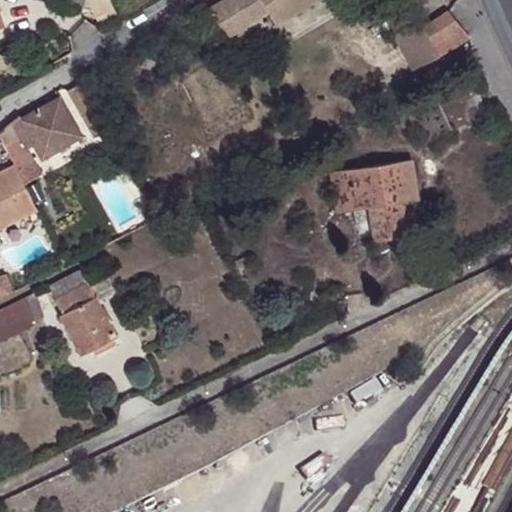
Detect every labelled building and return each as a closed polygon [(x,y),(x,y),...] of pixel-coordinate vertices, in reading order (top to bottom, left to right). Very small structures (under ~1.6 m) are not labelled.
[(90,0),(44,0),(96,13),(90,0)] [(90,0),(96,13),(98,17),(115,7),(110,0),(90,0)] [(219,0),(208,7),(225,36),(269,11),(276,23),(315,0),(219,0)] [(104,27),(121,18),(115,7),(98,17),(104,27)] [(439,55),(470,35),(451,11),(424,25),(420,19),(394,32),(412,69),(439,55)] [(6,126),(0,132),(0,135),(16,166),(27,185),(42,177),(35,164),(38,162),(23,136),(27,134),(43,161),(86,138),(63,98),(23,121),(21,117),(6,126)] [(447,128),(433,100),(405,115),(419,143),(447,128)] [(407,160),(347,170),(352,209),(355,208),(371,206),(378,205),(379,215),(400,212),(399,202),(413,199),(407,160)] [(27,185),(16,166),(0,174),(0,230),(2,233),(41,213),(27,185)] [(352,209),(347,170),(333,172),(338,211),(352,209)] [(404,237),(400,212),(379,215),(372,216),(368,217),(371,240),(404,237)] [(238,263),(244,276),(256,271),(250,257),(238,263)] [(58,298),(91,281),(86,270),(52,286),(58,298)] [(106,312),(91,281),(58,298),(65,315),(63,316),(83,356),(120,338),(111,321),(115,319),(111,309),(106,312)] [(0,343),(35,327),(34,324),(47,318),(37,294),(0,313),(0,343)]
